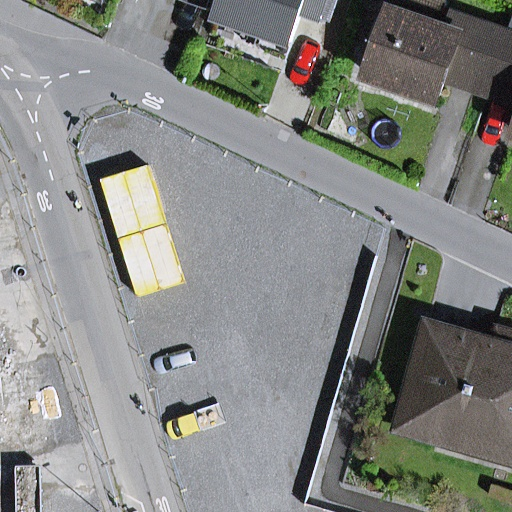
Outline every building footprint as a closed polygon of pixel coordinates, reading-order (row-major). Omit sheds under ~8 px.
[(53,0),(112,21),(120,0),(53,0)] [(182,0),(182,1),(209,11),(212,0),(182,0)] [(225,0),(220,16),(291,41),(302,8),(304,0),(225,0)] [(304,0),(302,8),(330,18),(336,1),(331,0),(304,0)] [(388,0),(437,17),(443,0),(388,0)] [(447,78),(457,51),(498,66),(509,35),(454,16),(447,34),(389,13),(367,74),(439,100),(447,78)] [(511,101),(511,36),(509,35),(498,66),(488,93),(511,101)] [(447,78),(488,93),(498,66),(457,51),(447,78)] [(451,444),(456,428),(511,444),(511,334),(500,331),(496,345),(431,325),(401,429),(451,444)] [(511,461),(511,444),(456,428),(451,444),(511,461)]
